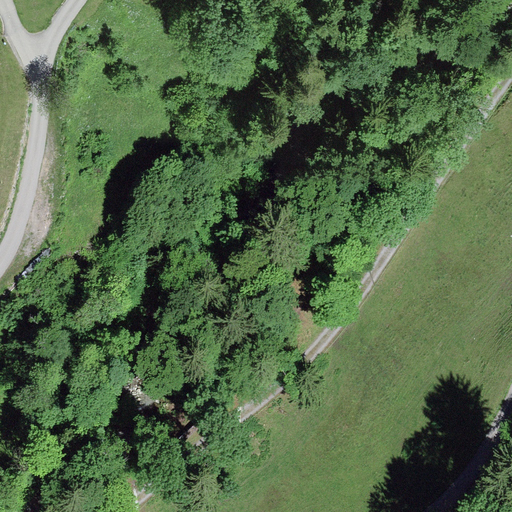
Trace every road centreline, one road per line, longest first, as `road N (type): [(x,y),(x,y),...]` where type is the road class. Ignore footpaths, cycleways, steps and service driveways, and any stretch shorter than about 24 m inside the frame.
road 1 (unclassified): [(0,266),(39,144),(40,71),(79,0)]
road 2 (unclassified): [(511,404),(434,511)]
